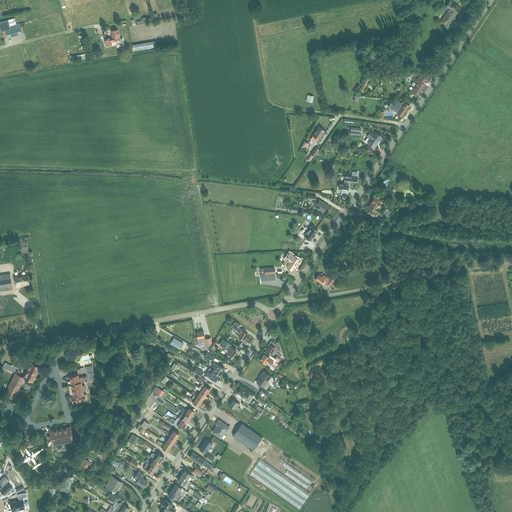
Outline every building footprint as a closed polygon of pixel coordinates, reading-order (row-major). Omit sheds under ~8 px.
[(460,8),(456,5),(454,4),(455,3),(450,0),(446,7),(449,9),(441,22),(447,26),(455,14),(455,15),(460,8)] [(2,31),(11,29),(10,25),(14,24),(20,22),(23,22),(22,17),(15,18),(13,19),(3,21),(0,22),(0,24),(1,27),(2,31)] [(14,25),(14,24),(10,25),(11,29),(2,31),(3,36),(7,35),(8,38),(21,34),(19,26),(24,25),(24,22),(14,25)] [(105,39),(106,44),(106,46),(112,44),(111,41),(114,40),(114,41),(120,39),(119,34),(118,29),(111,31),(112,35),(113,38),(111,38),(110,38),(105,39)] [(411,90),(413,92),(418,94),(424,84),(423,83),(427,77),(422,75),(421,74),(417,80),(418,80),(416,84),(413,82),(411,84),(414,86),(412,90),(411,90)] [(356,83),(351,91),(355,94),(360,87),(356,83)] [(403,101),(401,103),(398,101),(392,109),(402,116),(409,106),(405,102),(403,101)] [(316,142),(318,140),(325,131),(322,128),(320,126),(320,127),(319,126),(313,136),(310,140),(314,143),(315,141),(316,142)] [(365,141),(371,146),(370,147),(372,148),(373,147),(374,148),(382,137),(375,132),(374,135),(370,132),(367,136),(368,137),(365,141)] [(316,147),(311,154),(309,158),(311,159),(313,156),(314,156),(319,149),(316,147)] [(330,162),(324,167),(327,171),(334,166),(330,162)] [(348,183),(351,183),(351,181),(352,181),(352,182),(356,183),(356,182),(357,182),(357,177),(345,175),(344,184),(339,183),(339,188),(348,189),(348,184),(348,183)] [(377,207),(380,203),(381,203),(382,203),(382,202),(382,201),(382,200),(379,198),(378,199),(375,197),(372,202),(372,203),(370,206),(369,205),(368,207),(375,212),(375,211),(381,216),(386,209),(383,206),(380,209),(377,207)] [(318,209),(319,209),(323,212),(328,205),(319,199),(314,207),(317,210),(318,209)] [(311,226),(306,233),(304,237),(311,241),(318,231),(311,226)] [(288,256),(286,259),(289,262),(286,266),(290,269),(294,264),(294,265),(299,259),(295,256),(294,255),(290,253),(288,256)] [(0,291),(12,289),(10,273),(0,274),(0,291)] [(319,274),(315,279),(322,284),(324,281),(326,283),(330,285),(335,277),(332,275),(329,279),(323,274),(322,276),(319,274)] [(22,284),(24,284),(24,285),(29,284),(28,275),(15,277),(16,286),(22,285),(22,284)] [(240,325),(235,321),(232,327),(240,332),(239,333),(240,334),(239,336),(243,340),(248,333),(239,327),(240,325)] [(197,338),(199,345),(206,344),(204,331),(196,332),(197,337),(197,338)] [(174,338),(170,344),(180,350),(184,343),(174,338)] [(227,353),(228,353),(232,356),(233,356),(234,356),(235,354),(234,353),(236,350),(231,346),(232,345),(228,342),(223,339),(219,345),(224,347),(222,350),(227,353)] [(274,346),(271,344),(266,350),(273,355),(275,352),(277,353),(278,356),(279,356),(281,356),(280,350),(278,349),(280,347),(278,340),(274,346)] [(200,354),(204,356),(211,360),(213,357),(206,353),(206,354),(201,352),(200,354)] [(260,360),(264,363),(267,366),(269,365),(270,364),(271,365),(271,364),(276,366),(279,361),(275,358),(273,360),(264,354),(260,360)] [(4,366),(16,370),(19,365),(6,360),(4,366)] [(24,377),(24,378),(33,382),(40,367),(31,362),(24,377)] [(215,367),(213,370),(220,374),(224,368),(214,362),(212,365),(215,367)] [(203,372),(202,372),(196,367),(194,371),(200,375),(201,376),(203,372)] [(216,381),(220,374),(213,370),(211,373),(208,371),(206,374),(216,381)] [(271,376),(267,374),(263,371),(261,374),(261,375),(256,382),(263,387),(263,386),(266,388),(267,388),(269,384),(269,383),(267,382),(271,376)] [(15,396),(24,378),(24,377),(19,374),(16,373),(6,392),(15,396)] [(196,379),(202,383),(205,379),(198,375),(198,377),(192,373),(190,375),(196,379)] [(73,402),(77,401),(85,400),(83,391),(86,390),(85,385),(82,386),(81,382),(84,382),(84,381),(88,381),(87,376),(79,378),(78,375),(70,376),(74,396),(71,397),(73,402)] [(167,385),(171,380),(166,376),(162,381),(167,385)] [(204,385),(200,390),(206,395),(210,389),(204,385)] [(155,393),(161,397),(164,392),(159,388),(155,393)] [(241,399),(248,403),(250,401),(249,400),(249,401),(246,398),(249,394),(241,388),(237,393),(243,397),(241,399),(241,398),(241,399)] [(202,400),(206,395),(200,390),(196,396),(202,400)] [(192,402),(194,403),(198,406),(202,400),(196,396),(194,399),(192,398),(192,399),(188,397),(187,399),(190,401),(192,402)] [(264,405),(266,402),(258,396),(256,399),(264,405)] [(239,412),(241,409),(238,407),(240,403),(233,399),(229,405),(237,410),(239,412)] [(242,404),(252,411),(254,408),(243,401),(242,404)] [(185,414),(191,417),(195,411),(189,407),(187,411),(180,406),(178,409),(183,412),(185,414)] [(187,423),(191,417),(185,414),(183,412),(179,417),(181,419),(187,423)] [(181,419),(177,425),(183,429),(187,423),(181,419)] [(218,425),(217,425),(216,427),(212,432),(221,438),(226,430),(227,431),(230,428),(219,420),(216,424),(218,425)] [(144,421),(141,425),(147,429),(150,424),(144,421)] [(262,437),(242,423),(233,435),(241,441),(254,450),(262,437)] [(139,424),(136,427),(139,429),(138,430),(142,433),(145,428),(139,424)] [(53,449),(56,448),(56,445),(73,441),(71,427),(50,431),(53,449)] [(170,436),(175,440),(179,434),(174,430),(170,436)] [(139,438),(135,435),(130,442),(131,443),(134,445),(139,438)] [(175,440),(170,436),(166,442),(171,445),(175,440)] [(206,439),(199,449),(206,453),(213,443),(206,439)] [(171,445),(166,442),(164,444),(161,443),(158,442),(156,444),(162,448),(167,451),(171,445)] [(321,478),(271,443),(250,474),(299,509),(321,478)] [(88,453),(103,462),(107,454),(93,446),(88,453)] [(36,462),(33,457),(29,451),(28,450),(27,449),(26,448),(25,448),(26,450),(26,451),(27,453),(29,455),(31,459),(34,463),(37,466),(38,466),(36,462)] [(213,466),(204,460),(193,452),(189,457),(201,465),(202,463),(210,470),(211,469),(213,470),(214,468),(212,467),(213,466)] [(150,456),(155,459),(160,462),(161,460),(162,461),(163,461),(165,458),(164,457),(164,456),(159,453),(156,456),(152,453),(150,456)] [(211,462),(214,464),(216,460),(208,454),(205,458),(211,462)] [(126,461),(129,463),(135,467),(138,463),(132,458),(129,456),(126,461)] [(83,474),(91,462),(85,458),(77,471),(83,474)] [(160,462),(155,459),(151,464),(156,468),(160,462)] [(143,468),(148,471),(152,474),(156,468),(151,464),(148,462),(148,463),(147,462),(145,465),(143,468)] [(193,472),(199,476),(202,472),(196,468),(193,472)] [(193,479),(194,476),(185,470),(181,475),(187,479),(189,476),(193,479)] [(136,482),(144,487),(147,481),(142,477),(144,475),(139,471),(135,477),(138,479),(136,482)] [(88,477),(92,479),(97,481),(99,476),(91,472),(88,477)] [(224,479),(231,483),(234,479),(227,474),(224,479)] [(187,479),(181,475),(178,481),(184,485),(187,487),(188,485),(191,482),(187,479)] [(111,487),(113,488),(117,491),(122,482),(118,480),(113,477),(112,476),(109,480),(106,486),(111,489),(111,487)] [(8,482),(4,477),(0,481),(0,486),(2,488),(0,491),(0,494),(4,498),(11,490),(5,485),(8,482)] [(65,491),(68,487),(72,482),(69,480),(63,489),(65,491)] [(182,491),(183,489),(176,484),(172,489),(180,495),(182,491)] [(168,495),(176,500),(178,498),(179,499),(182,496),(180,495),(172,489),(168,495)] [(193,494),(200,499),(202,496),(200,495),(201,495),(195,491),(193,494)] [(113,502),(117,497),(109,492),(106,498),(113,502)] [(20,500),(10,502),(12,511),(25,509),(23,498),(26,497),(26,493),(18,494),(18,499),(20,498),(20,500)] [(60,508),(62,505),(54,499),(50,506),(56,510),(56,509),(54,507),(55,505),(60,508)] [(171,511),(174,508),(171,506),(172,504),(166,500),(165,502),(164,501),(161,505),(162,506),(159,510),(162,511),(161,511),(167,511),(168,510),(170,511),(171,511)] [(119,503),(116,507),(120,510),(122,511),(126,511),(129,508),(121,502),(120,503),(119,503)]
